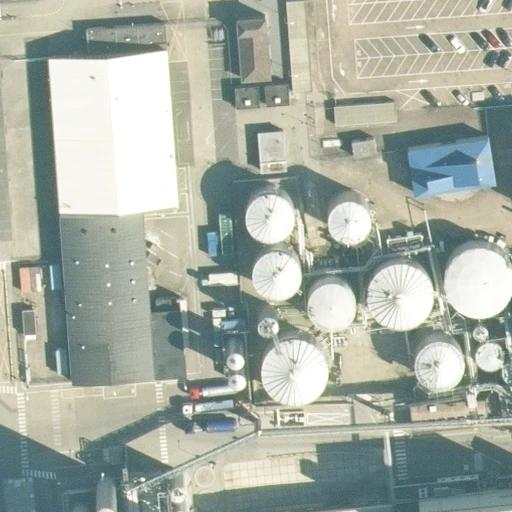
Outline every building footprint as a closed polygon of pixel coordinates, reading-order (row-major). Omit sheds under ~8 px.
[(238,16),(242,77),(270,75),(265,14),(238,16)] [(166,48),(167,48),(165,22),(126,24),(86,27),(88,52),(49,55),(51,75),(74,380),(187,372),(186,348),(184,348),(180,295),(156,297),(157,308),(148,309),(144,247),(149,246),(147,224),(142,225),(141,204),(178,202),(166,48)] [(189,148),(219,147),(214,27),(184,28),(189,148)] [(288,81),(265,83),(266,104),(290,102),(288,81)] [(260,104),(258,83),(235,85),(236,106),(260,104)] [(394,100),(333,102),(334,121),(395,119),(394,100)] [(259,131),(262,170),(286,168),(283,129),(259,131)] [(2,136),(3,161),(45,159),(43,134),(2,136)] [(488,134),(407,146),(414,192),(495,180),(488,134)] [(374,136),(351,139),(354,155),(376,152),(374,136)] [(400,154),(388,156),(391,180),(403,179),(400,154)] [(296,214),(296,205),(294,197),(289,191),(279,185),(271,185),(261,188),(256,193),(251,198),(249,206),(250,215),(252,221),(258,228),(267,232),(275,233),(283,230),(289,226),(293,221),(296,214)] [(341,230),(348,232),(355,231),(362,228),(367,222),(370,215),(370,207),(368,200),(363,194),(357,190),(350,189),(342,190),(336,193),(331,199),(328,206),(328,213),(330,220),(335,226),(341,230)] [(421,231),(387,237),(389,253),(423,248),(421,231)] [(472,307),(481,307),(489,306),(496,303),(502,299),(506,294),(509,288),(511,282),(511,277),(511,273),(511,270),(511,264),(508,258),(504,252),(499,246),(495,243),(489,240),(482,239),(474,239),(468,241),(461,243),(455,246),(451,250),(448,255),(446,260),(444,267),(444,276),(445,284),(449,292),(454,298),(459,302),(465,305),(472,307)] [(300,272),(301,263),(299,255),(294,248),(285,242),(275,241),(266,244),(262,247),(257,253),(254,259),(254,266),(255,275),(258,281),(264,286),(269,288),(275,289),(280,289),(287,287),(293,283),(297,278),(300,272)] [(400,319),(406,318),(411,317),(414,316),(419,314),(423,310),(427,305),(430,300),(432,294),(433,288),(433,281),(432,274),(430,271),(427,266),(424,262),(419,259),(415,256),(410,254),(406,253),(400,253),(395,253),(389,254),(383,257),(373,263),(370,267),(368,274),(367,278),(366,285),(367,292),(369,299),(372,305),(377,310),(382,314),(387,317),(393,318),(400,319)] [(19,288),(56,289),(56,265),(20,264),(19,288)] [(354,303),(356,296),(354,289),(352,283),(346,277),(338,272),(329,271),(321,273),(315,277),(310,283),(307,292),(308,301),(311,309),(319,316),(328,319),(337,319),(346,314),(351,309),(354,303)] [(63,306),(51,307),(52,331),(64,330),(63,306)] [(35,307),(23,308),(24,333),(36,332),(35,307)] [(473,323),(472,327),(474,330),(476,332),(479,333),(482,332),(485,330),(487,327),(487,324),(486,321),(483,319),(480,318),(477,319),(474,320),(473,323)] [(263,353),(261,360),(262,367),(263,374),(267,380),(271,385),(277,390),(283,393),(290,395),(297,395),(304,393),(311,391),(316,386),(321,381),(325,375),(327,368),(327,361),(326,354),(324,347),(320,341),(315,336),(309,332),(302,330),(295,329),(288,330),(281,332),(275,335),(270,340),(265,346),(263,353)] [(464,365),(465,356),(465,349),(462,343),(456,336),(448,332),(440,331),(430,335),(425,338),(421,343),(418,351),(417,361),(420,368),(426,375),(432,378),(439,380),(448,379),(455,376),(461,371),(464,365)] [(226,340),(226,343),(227,346),(230,348),(233,349),(236,349),(239,347),(241,344),(241,341),(240,338),(237,335),(234,334),(231,335),(228,337),(226,340)] [(500,358),(503,352),(503,346),(500,341),(495,336),(488,335),(481,337),(478,340),(475,345),(474,351),(476,358),(481,362),(490,364),(495,362),(500,358)] [(37,348),(25,349),(27,374),(39,373),(37,348)] [(228,360),(227,363),(229,366),(231,369),(234,370),(237,370),(240,369),(243,366),(244,363),(243,360),(242,357),(239,355),(236,354),(232,355),(230,357),(228,360)] [(485,393),(410,400),(413,428),(488,421),(485,393)] [(511,511),(511,472),(496,475),(497,486),(479,487),(478,473),(437,478),(438,492),(394,496),(367,499),(344,511),(326,511),(323,505),(323,503),(230,511),(165,511),(161,469),(122,472),(125,511),(511,511)] [(97,482),(96,485),(96,489),(98,493),(101,495),(105,496),(109,496),(112,494),(115,490),(116,487),(115,483),(113,479),(110,477),(106,476),(102,476),(99,478),(97,482)] [(99,506),(99,510),(99,511),(118,511),(119,511),(119,507),(118,504),(115,501),(111,499),(107,499),(104,500),(101,503),(99,506)] [(72,506),(71,510),(70,511),(90,511),(91,509),(89,506),(86,503),(82,501),(78,502),(75,503),(72,506)]
